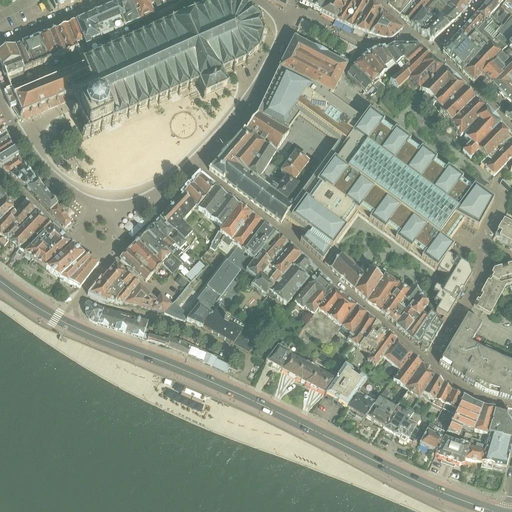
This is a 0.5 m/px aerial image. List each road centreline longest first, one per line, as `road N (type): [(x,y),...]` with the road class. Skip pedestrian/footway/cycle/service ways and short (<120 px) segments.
road 1 (tertiary): [(494,511),(64,322)]
road 2 (residential): [(427,363),(193,163)]
road 3 (unknown): [(40,168),(157,117),(189,112),(232,121)]
road 4 (residential): [(81,296),(186,327),(246,358)]
road 5 (residential): [(289,18),(251,96),(193,163)]
road 6 (residential): [(117,207),(86,202),(52,179),(0,100)]
road 7 (residential): [(0,173),(86,250),(110,258)]
road 8 (residential): [(486,242),(478,280),(427,363)]
road 9 (residential): [(511,131),(415,37)]
road 10 (residential): [(415,37),(362,47),(289,18)]
